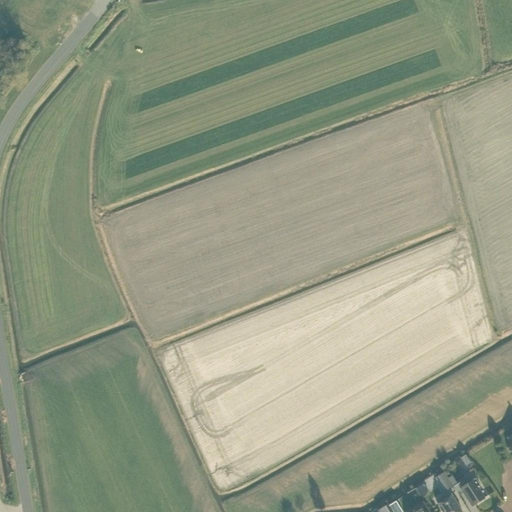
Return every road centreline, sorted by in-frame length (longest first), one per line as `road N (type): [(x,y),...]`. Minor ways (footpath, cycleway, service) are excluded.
road 1 (tertiary): [(0,139),(17,107),(107,0)]
road 2 (tertiary): [(27,511),(0,344)]
